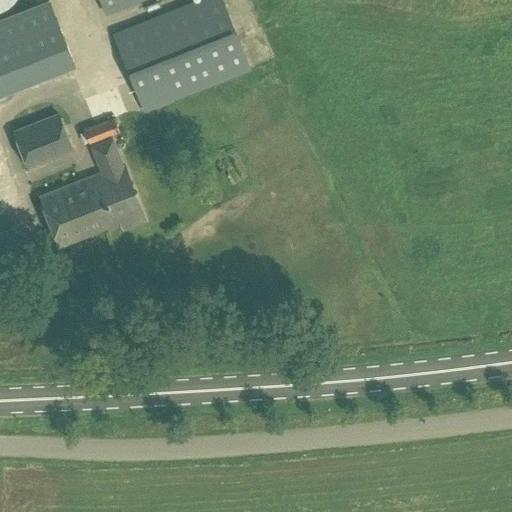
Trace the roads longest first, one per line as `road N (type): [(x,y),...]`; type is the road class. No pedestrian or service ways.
road 1 (primary): [(0,402),(265,388),(511,363)]
road 2 (unclassified): [(511,419),(264,445),(0,448)]
